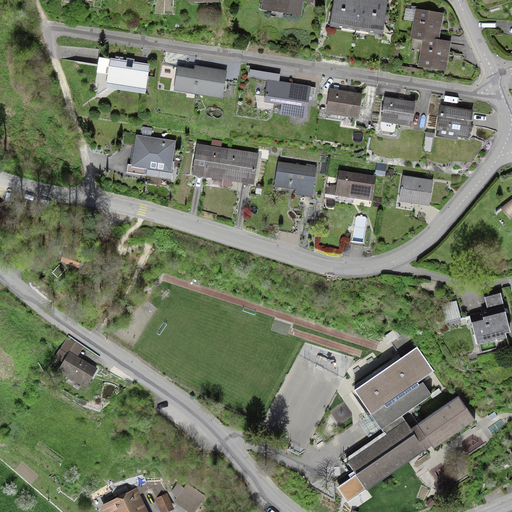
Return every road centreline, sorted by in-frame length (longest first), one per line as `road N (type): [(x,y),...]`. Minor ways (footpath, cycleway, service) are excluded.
road 1 (residential): [(511,146),(421,248),(371,271),(311,265),(144,212),(0,182)]
road 2 (residential): [(43,28),(477,93),(498,86)]
road 3 (residential): [(0,276),(192,412),(286,511)]
road 4 (unknown): [(393,357),(347,385),(355,436),(329,456),(293,465),(225,433)]
road 5 (unknown): [(394,264),(472,291),(511,287)]
